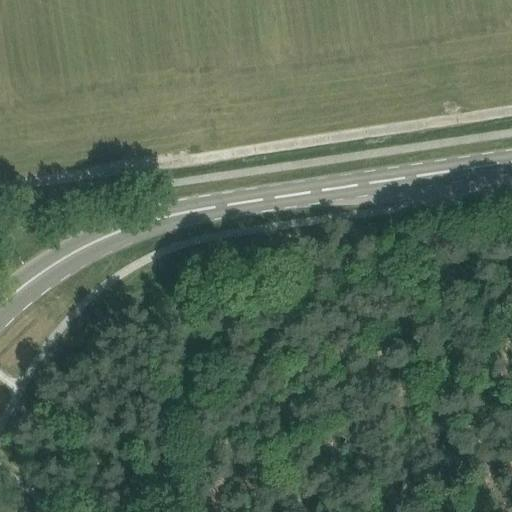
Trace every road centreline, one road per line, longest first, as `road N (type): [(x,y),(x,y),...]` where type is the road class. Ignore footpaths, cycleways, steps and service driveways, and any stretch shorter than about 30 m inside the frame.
road 1 (secondary): [(0,308),(71,253),(175,209),(511,161)]
road 2 (track): [(511,109),(0,186)]
